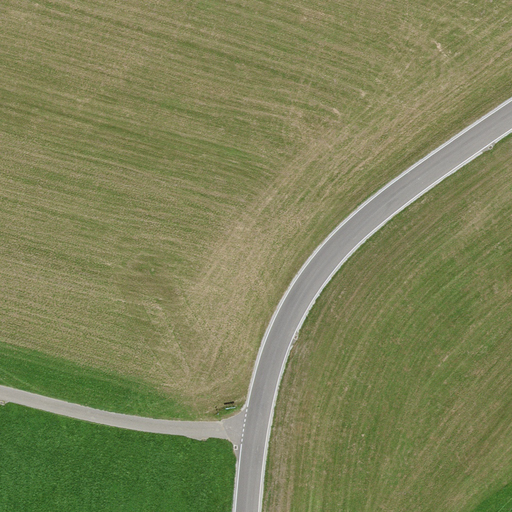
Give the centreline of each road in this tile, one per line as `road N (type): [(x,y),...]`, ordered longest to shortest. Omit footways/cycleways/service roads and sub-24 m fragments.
road 1 (unclassified): [(511,119),(425,179),(331,265),(277,344),(253,437),(245,511)]
road 2 (track): [(0,395),(158,428),(253,437)]
